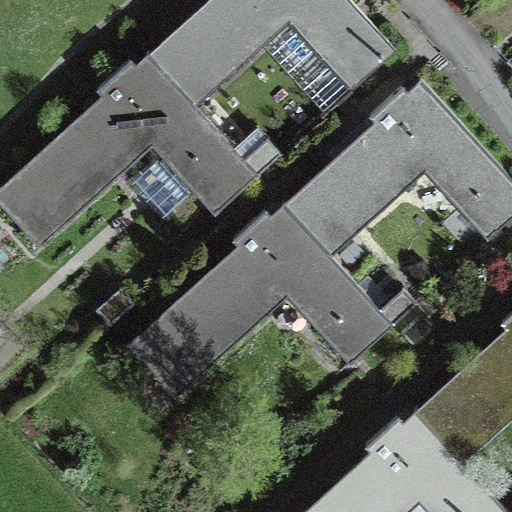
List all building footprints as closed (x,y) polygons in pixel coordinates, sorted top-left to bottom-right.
[(197,0),(149,44),(204,104),(271,43),(290,64),(317,40),(357,84),(400,45),(359,0),(197,0)] [(265,171),(204,104),(149,44),(95,93),(0,178),(0,194),(48,247),(160,145),(221,211),(265,171)] [(367,122),(288,191),(340,250),(432,170),(489,234),(511,214),(511,169),(425,71),(367,122)] [(399,318),(340,250),(288,191),(227,244),(127,332),(180,392),(295,292),(353,358),(399,318)] [(122,287),(98,308),(110,322),(134,300),(122,287)] [(511,322),(502,331),(422,403),(474,460),(511,425),(511,322)] [(511,511),(511,502),(474,460),(422,403),(360,458),(300,511),(418,511),(426,506),(431,511),(511,511)] [(256,435),(232,456),(245,472),(270,451),(256,435)]
